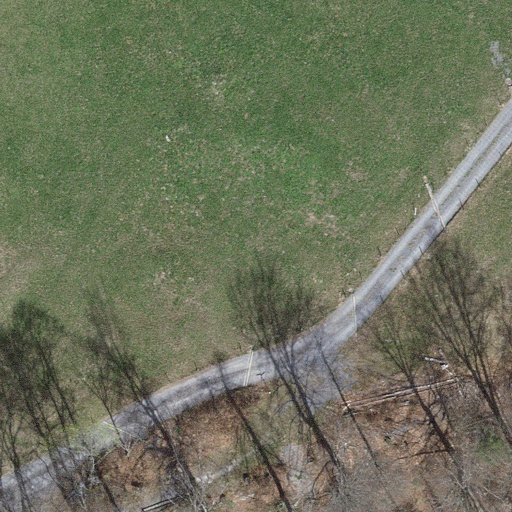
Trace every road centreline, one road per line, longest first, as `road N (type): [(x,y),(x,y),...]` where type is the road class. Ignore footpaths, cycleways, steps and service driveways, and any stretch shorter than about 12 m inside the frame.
road 1 (track): [(311,344),(0,492)]
road 2 (track): [(511,122),(368,306),(311,344)]
